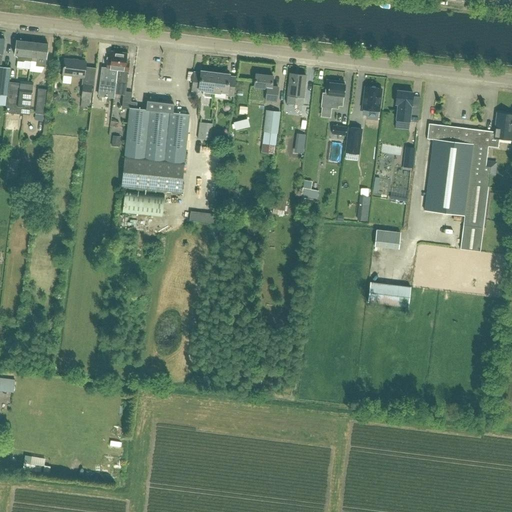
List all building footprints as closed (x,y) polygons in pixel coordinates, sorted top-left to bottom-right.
[(30,61),(33,43),(16,41),(14,56),(15,56),(18,61),(23,62),(24,61),(27,57),(31,58),(30,61)] [(48,44),(33,43),(30,61),(37,62),(36,66),(43,67),(44,67),(45,59),(46,59),(48,44)] [(116,82),(119,53),(110,52),(109,57),(111,57),(111,59),(107,58),(106,69),(101,68),(99,89),(107,90),(108,84),(115,85),(116,82)] [(119,53),(116,82),(120,83),(118,95),(125,96),(128,71),(129,61),(126,60),(127,59),(128,59),(128,54),(119,53)] [(93,89),(96,71),(84,70),(85,62),(64,59),(62,75),(84,78),(83,86),(84,86),(82,101),(89,102),(91,89),(93,89)] [(23,62),(18,61),(17,68),(30,70),(30,61),(24,61),(23,62)] [(30,61),(30,70),(29,72),(41,73),(43,67),(36,66),(37,62),(30,61)] [(0,95),(7,96),(10,68),(0,67),(0,95)] [(212,99),(213,92),(215,73),(201,71),(200,73),(194,73),(192,91),(199,92),(199,90),(203,90),(203,96),(204,98),(212,99)] [(229,77),(229,75),(215,73),(213,92),(226,93),(226,95),(233,96),(235,78),(229,77)] [(275,101),(277,90),(271,89),(273,76),(255,74),(254,88),(267,89),(266,100),(275,101)] [(302,106),(306,76),(290,74),(287,96),(295,97),(294,105),(302,106)] [(332,105),(342,106),(345,85),(337,84),(337,81),(327,80),(326,90),(328,90),(327,94),(323,94),(321,107),(332,108),(332,105)] [(29,115),(33,85),(9,82),(9,83),(5,112),(13,114),(13,113),(23,114),(23,115),(29,115)] [(164,92),(164,89),(143,86),(141,98),(170,102),(171,94),(164,92)] [(379,112),(381,89),(365,87),(362,110),(379,112)] [(44,115),(47,90),(38,89),(35,114),(44,115)] [(418,106),(411,106),(412,93),(397,91),(395,105),(397,105),(396,120),(417,122),(418,106)] [(130,103),(130,108),(121,187),(181,193),(189,115),(173,113),(174,104),(164,103),(164,105),(156,104),(157,102),(147,101),(146,110),(136,109),(137,103),(130,103)] [(361,124),(363,111),(353,110),(351,123),(361,124)] [(263,132),(261,143),(276,145),(277,134),(280,112),(266,111),(263,132)] [(433,140),(424,211),(462,215),(458,248),(478,249),(489,166),(484,166),(486,146),(497,148),(499,138),(511,140),(511,138),(511,137),(511,117),(505,117),(505,114),(497,113),(494,132),(429,124),(427,139),(433,140)] [(211,141),(212,124),(199,123),(197,139),(211,141)] [(345,136),(346,128),(333,126),(332,134),(345,136)] [(345,153),(358,154),(362,129),(349,128),(345,153)] [(405,154),(404,167),(413,168),(415,155),(405,154)] [(303,188),(301,196),(313,198),(317,199),(318,191),(311,190),(303,188)] [(163,195),(123,190),(121,213),(161,217),(163,195)] [(366,221),(368,210),(359,209),(358,220),(366,221)] [(400,233),(376,230),(374,247),(398,250),(400,233)] [(408,308),(410,287),(370,282),(368,303),(408,308)] [(0,375),(0,388),(17,389),(17,376),(0,375)] [(122,481),(124,465),(117,465),(115,480),(122,481)]
